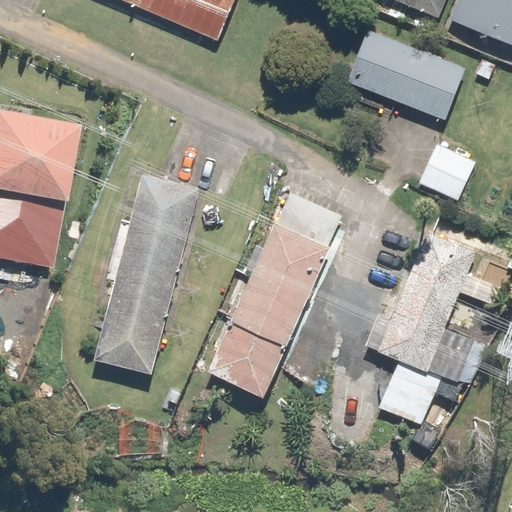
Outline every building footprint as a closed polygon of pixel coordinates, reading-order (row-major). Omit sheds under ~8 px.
[(130,0),(216,38),(233,0),(130,0)] [(401,0),(438,15),(443,0),(401,0)] [(511,0),(461,0),(455,17),(511,38),(511,0)] [(467,64),(370,26),(350,78),(447,115),(467,64)] [(0,104),(0,258),(51,269),(79,119),(0,104)] [(477,159),(441,141),(420,181),(456,199),(477,159)] [(201,186),(156,176),(151,194),(138,191),(100,354),(154,366),(178,264),(183,265),(201,186)] [(268,396),(342,215),(287,192),(212,373),(268,396)] [(427,367),(476,251),(433,232),(383,348),(427,367)]
